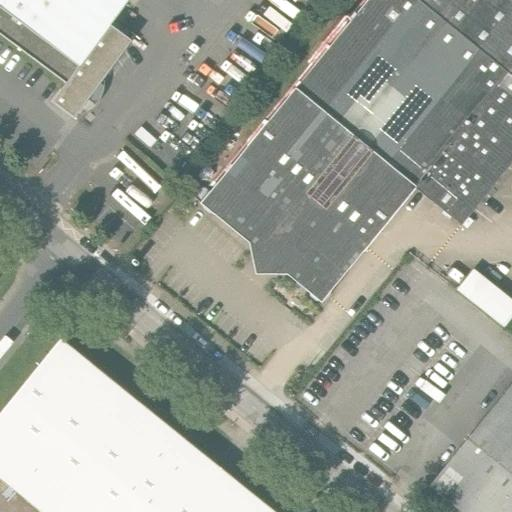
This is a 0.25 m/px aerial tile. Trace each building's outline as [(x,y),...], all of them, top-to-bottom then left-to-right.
[(0,0),(0,35),(66,84),(52,102),(73,118),(130,41),(109,26),(128,0),(0,0)] [(511,0),(367,0),(199,205),(250,247),(255,278),(286,279),(321,307),(387,226),(417,190),(461,227),(511,165),(511,0)] [(511,293),(477,266),(459,288),(510,328),(511,326),(511,293)] [(272,511),(59,339),(0,411),(0,477),(42,511),(272,511)] [(511,511),(511,379),(427,484),(461,511),(511,511)]
